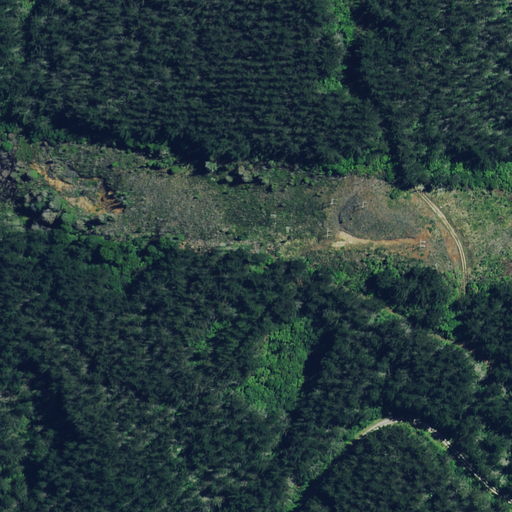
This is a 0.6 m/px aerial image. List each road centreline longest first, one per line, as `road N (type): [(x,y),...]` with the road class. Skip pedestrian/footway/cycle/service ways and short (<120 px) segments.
road 1 (track): [(449,435),(485,369),(460,319),(452,222),(401,160),(399,125),(366,71),(366,22),(376,0)]
road 2 (unclassified): [(313,511),(371,432),(413,417),(435,423),(511,490)]
